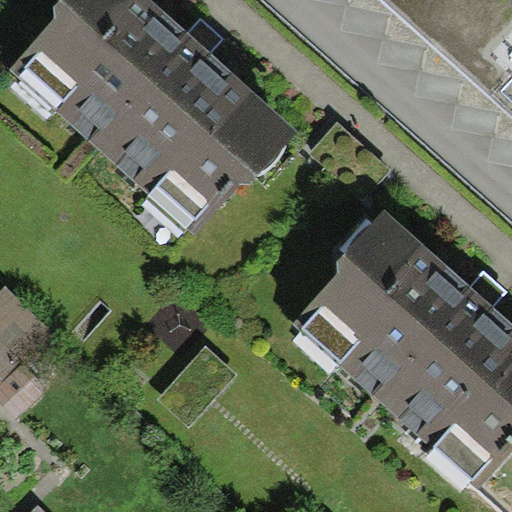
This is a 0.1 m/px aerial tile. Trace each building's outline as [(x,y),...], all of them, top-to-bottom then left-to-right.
[(296,133),(149,0),(59,0),(54,5),(56,20),(9,68),(194,234),(237,184),(252,184),(296,133)] [(511,0),(380,0),(511,116),(511,0)] [(511,325),(385,209),(339,260),(340,274),(293,322),(478,488),(511,449),(511,325)] [(0,384),(23,362),(28,367),(56,338),(5,287),(0,292),(0,384)] [(28,367),(23,362),(0,384),(0,402),(17,419),(49,388),(28,367)]
